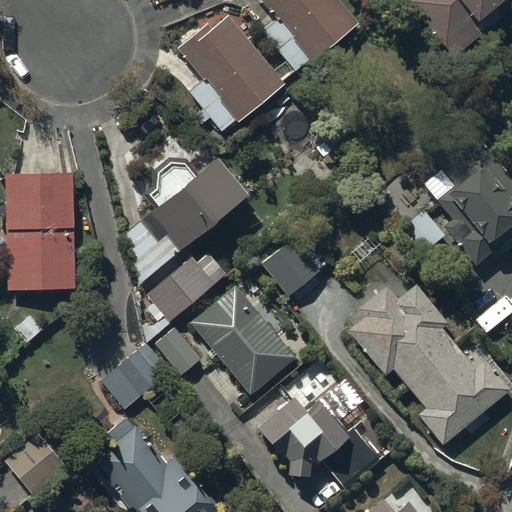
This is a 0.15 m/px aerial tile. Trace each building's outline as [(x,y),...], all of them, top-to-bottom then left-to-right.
[(357,15),(344,0),(266,0),(277,13),(261,27),(295,68),(357,15)] [(511,0),(412,0),(454,53),(511,6),(511,0)] [(284,78),(228,9),(211,22),(206,16),(178,39),(204,72),(188,86),(203,105),(195,111),(203,120),(210,114),(222,128),(284,78)] [(451,213),(443,219),(475,261),(511,232),(511,182),(484,147),(474,155),(453,127),(427,147),(452,179),(435,193),(451,213)] [(249,182),(217,144),(216,145),(193,164),(183,154),(170,154),(157,164),(156,179),(149,186),(158,198),(127,224),(139,280),(181,244),(179,241),(249,182)] [(71,165),(5,167),(8,283),(75,281),(71,165)] [(445,230),(424,205),(404,222),(426,247),(445,230)] [(302,221),(260,258),(289,290),(330,253),(302,221)] [(225,269),(208,248),(196,258),(191,252),(147,289),(154,297),(147,303),(158,316),(165,311),(168,316),(225,269)] [(295,351),(235,278),(190,315),(212,342),(206,346),(212,354),(219,348),(251,387),(295,351)] [(364,307),(348,320),(386,369),(393,363),(423,401),(418,405),(444,438),(511,383),(511,376),(491,350),(476,362),(444,321),(449,316),(419,278),(400,293),(388,278),(360,301),(364,307)] [(201,353),(174,321),(154,339),(181,370),(201,353)] [(146,337),(100,374),(124,404),(171,367),(146,337)] [(297,387),(259,417),(284,448),(287,446),(290,450),(289,465),(301,462),(310,467),(310,453),(317,450),(344,483),(379,455),(351,420),(346,424),(317,388),(305,397),(297,387)] [(115,436),(94,453),(110,473),(106,475),(129,503),(132,500),(135,504),(140,501),(148,511),(215,511),(225,504),(178,446),(167,456),(137,418),(134,421),(127,412),(107,427),(115,436)] [(39,426),(4,455),(34,491),(69,462),(39,426)] [(356,511),(425,511),(405,490),(395,498),(384,487),(356,511)]
